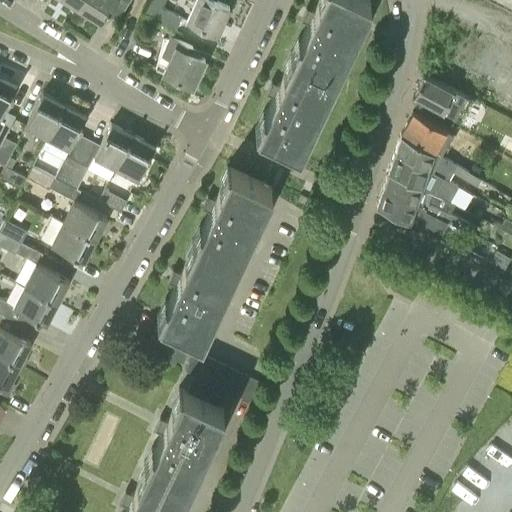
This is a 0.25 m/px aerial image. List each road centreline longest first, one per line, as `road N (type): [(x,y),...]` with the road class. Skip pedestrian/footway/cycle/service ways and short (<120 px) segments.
road 1 (residential): [(0,501),(205,136)]
road 2 (residential): [(357,211),(237,511)]
road 3 (residential): [(411,0),(408,39),(357,211)]
road 4 (residential): [(511,288),(357,211)]
road 5 (residential): [(205,136),(271,0)]
road 6 (residential): [(205,136),(91,72)]
